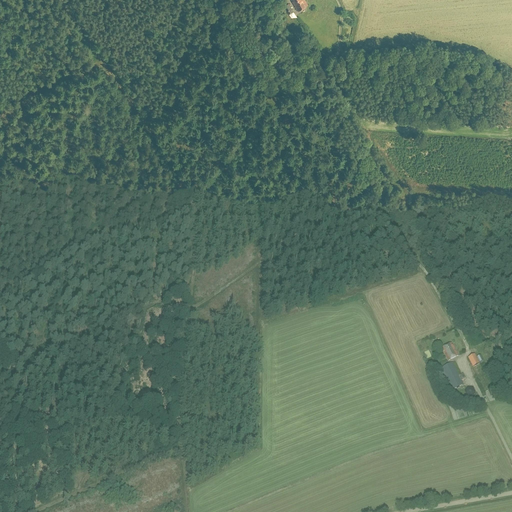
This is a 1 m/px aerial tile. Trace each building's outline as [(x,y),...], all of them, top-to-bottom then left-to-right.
[(304,0),(291,0),(298,11),(308,5),(304,0)] [(288,4),(283,6),(288,14),(293,11),(288,4)] [(441,348),(447,360),(458,355),(451,343),(441,348)] [(425,358),(427,357),(429,361),(434,358),(430,351),(424,355),(425,358)] [(474,354),(468,357),(472,367),(479,363),(474,354)] [(452,362),(441,368),(452,390),(463,384),(461,380),(465,378),(462,374),(459,376),(452,362)] [(475,391),(473,387),(467,387),(464,391),(466,396),(472,396),(475,391)]
